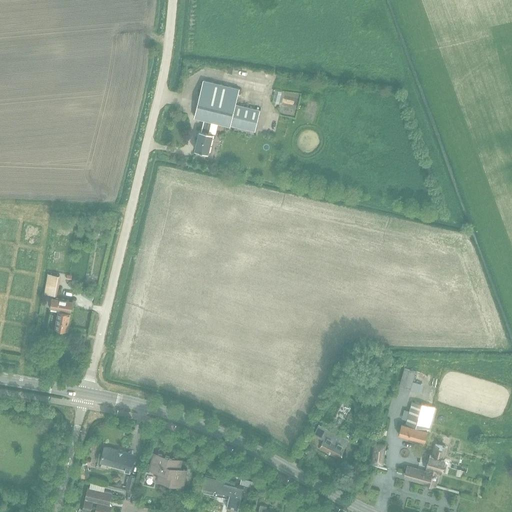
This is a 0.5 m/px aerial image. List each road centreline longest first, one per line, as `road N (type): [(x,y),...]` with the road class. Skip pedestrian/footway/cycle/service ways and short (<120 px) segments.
road 1 (unclassified): [(85,393),(162,77),(172,0)]
road 2 (tertiary): [(365,511),(197,423),(85,393)]
road 3 (unclassified): [(55,511),(85,393)]
